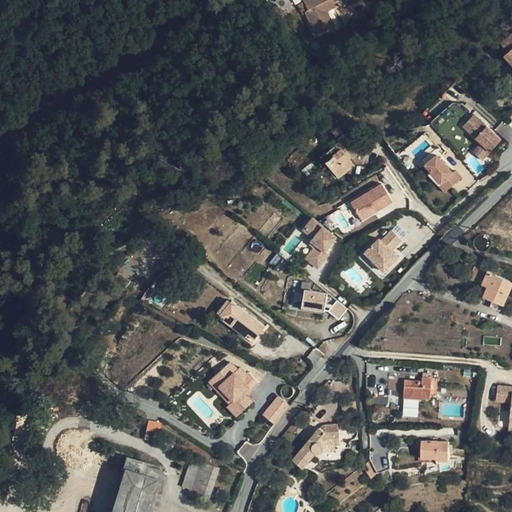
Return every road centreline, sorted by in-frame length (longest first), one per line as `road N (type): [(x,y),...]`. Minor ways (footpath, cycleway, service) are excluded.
road 1 (unclassified): [(238,511),(267,442),(345,345),(450,238)]
road 2 (tertiary): [(187,0),(145,42),(0,146)]
